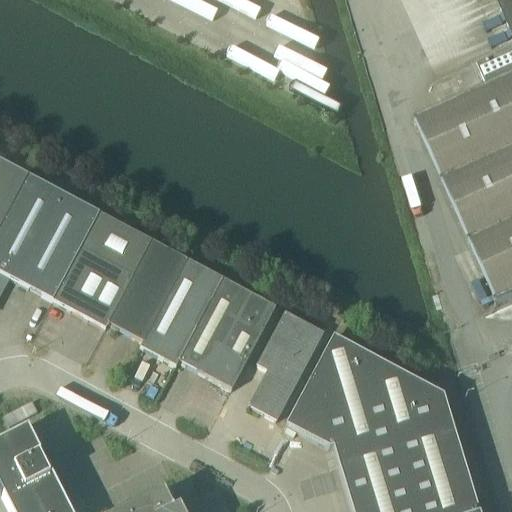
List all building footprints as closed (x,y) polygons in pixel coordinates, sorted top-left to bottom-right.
[(511,0),(494,0),(511,39),(511,0)] [(511,298),(511,78),(415,123),(497,306),(511,298)] [(0,228),(27,179),(0,164),(0,228)] [(52,305),(99,217),(27,179),(0,228),(0,297),(8,282),(52,305)] [(131,279),(149,244),(99,217),(52,305),(103,333),(106,327),(106,328),(132,280),(131,279)] [(142,347),(186,264),(149,244),(131,279),(132,280),(106,328),(141,346),(142,347)] [(175,365),(220,283),(186,264),(142,347),(141,346),(138,351),(174,370),(177,365),(175,365)] [(229,393),(273,311),(220,283),(175,365),(177,365),(229,393)] [(275,426),(322,337),(283,316),(254,369),(265,375),(246,410),(275,426)] [(348,511),(474,511),(445,416),(440,400),(331,342),(283,430),(326,453),(330,452),(348,511)] [(65,511),(47,476),(46,476),(44,473),(46,471),(47,469),(47,467),(46,465),(44,463),(42,462),(39,463),(37,459),(39,459),(25,431),(4,441),(4,442),(0,444),(0,496),(1,499),(0,499),(6,511),(65,511)] [(175,511),(168,511),(160,495),(127,511),(176,511),(175,511)]
